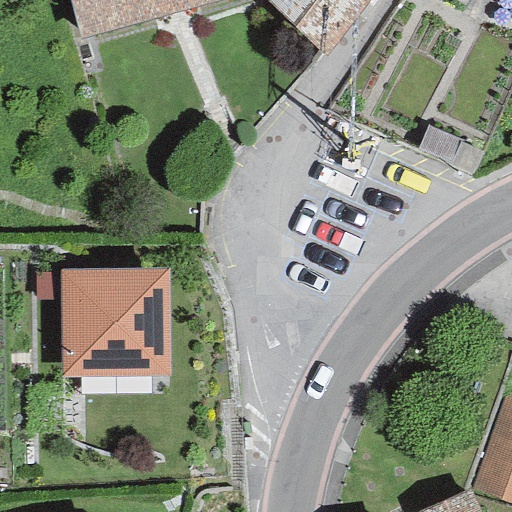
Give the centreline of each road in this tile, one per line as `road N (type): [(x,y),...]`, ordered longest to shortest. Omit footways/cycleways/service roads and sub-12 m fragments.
road 1 (residential): [(385,0),(286,145),(267,212),(263,258),(272,315),(302,355),(334,371)]
road 2 (secondary): [(511,207),(401,284),(334,371)]
road 3 (secondary): [(334,371),(295,466),(287,511)]
